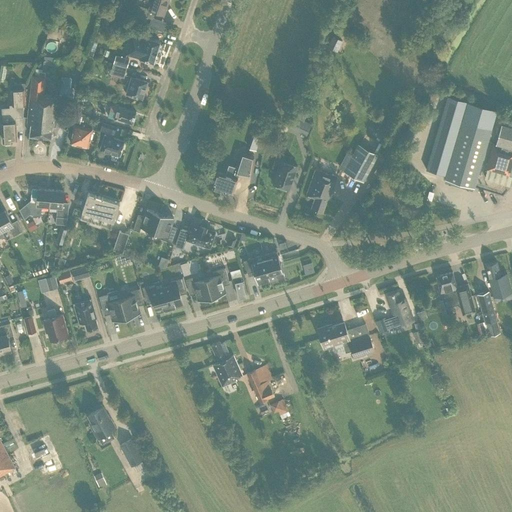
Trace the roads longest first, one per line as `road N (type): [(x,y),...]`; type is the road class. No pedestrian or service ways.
road 1 (secondary): [(0,384),(340,282)]
road 2 (unclassified): [(340,282),(323,247),(161,193)]
road 3 (secondary): [(340,282),(511,232)]
road 4 (residential): [(0,177),(64,169),(161,193)]
road 5 (residential): [(176,148),(150,134),(150,126),(182,32)]
